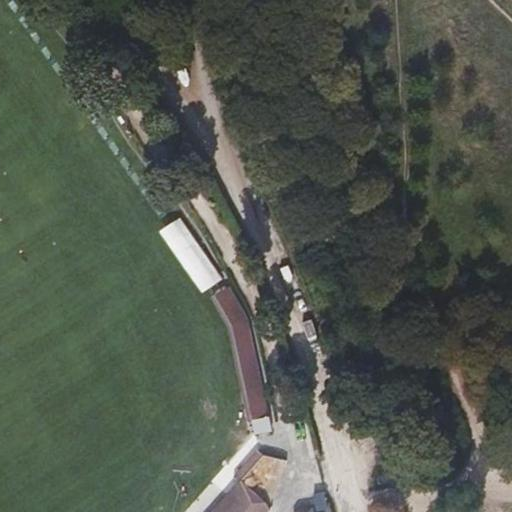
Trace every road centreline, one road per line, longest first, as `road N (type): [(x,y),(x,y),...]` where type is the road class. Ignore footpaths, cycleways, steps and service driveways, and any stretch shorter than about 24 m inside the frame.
road 1 (unknown): [(511,472),(477,432),(396,222),(402,112),(395,0)]
road 2 (unclassified): [(352,511),(337,437),(293,304),(218,156)]
road 3 (unclassified): [(218,156),(106,0)]
road 4 (unclassified): [(218,156),(185,0)]
road 5 (unknown): [(511,497),(442,492),(365,511)]
